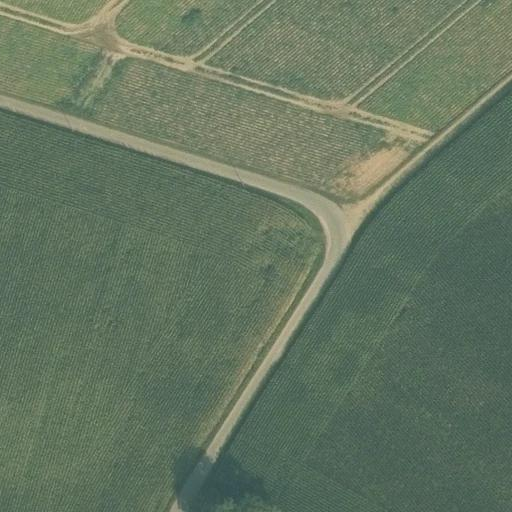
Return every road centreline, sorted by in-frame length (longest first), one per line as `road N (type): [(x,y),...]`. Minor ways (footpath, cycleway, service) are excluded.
road 1 (unclassified): [(178,511),(329,267),(330,222),(293,195),(0,104)]
road 2 (track): [(511,81),(367,206),(330,222)]
